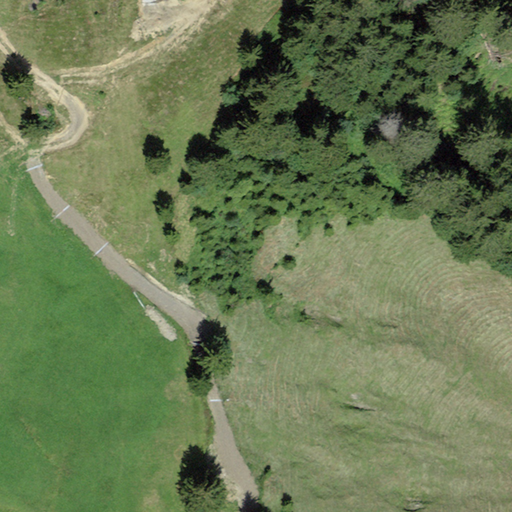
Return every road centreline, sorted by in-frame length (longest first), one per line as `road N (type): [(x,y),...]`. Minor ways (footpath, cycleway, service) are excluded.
road 1 (track): [(72,135),(41,144),(32,161),(48,193),(142,291),(182,309),(201,345),(217,411)]
road 2 (track): [(36,79),(98,79),(128,68),(174,43),(214,0)]
road 3 (track): [(0,38),(22,68),(78,112),(72,135)]
